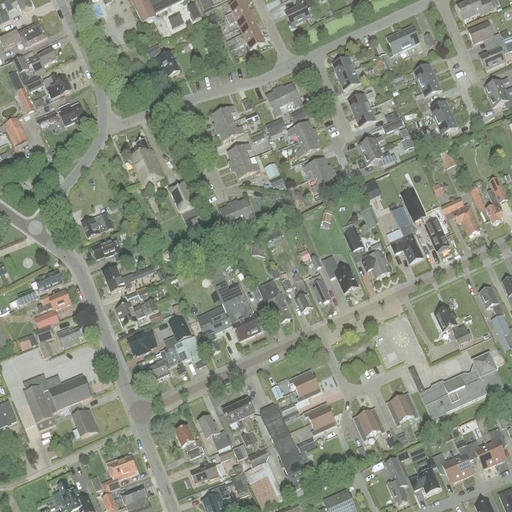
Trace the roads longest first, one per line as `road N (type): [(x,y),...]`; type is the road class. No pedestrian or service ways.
road 1 (tertiary): [(135,416),(78,266),(31,229)]
road 2 (tertiary): [(318,331),(511,241)]
road 3 (tertiary): [(135,416),(318,331)]
road 4 (unclassified): [(7,488),(139,427)]
road 5 (residential): [(477,121),(460,85),(473,79),(440,0)]
road 6 (residential): [(351,181),(337,147),(348,134),(315,57)]
road 7 (residential): [(58,0),(99,84),(101,124)]
road 8 (residential): [(434,0),(315,57)]
road 9 (residential): [(374,511),(340,436),(349,390)]
road 10 (residential): [(101,124),(96,145),(31,229)]
